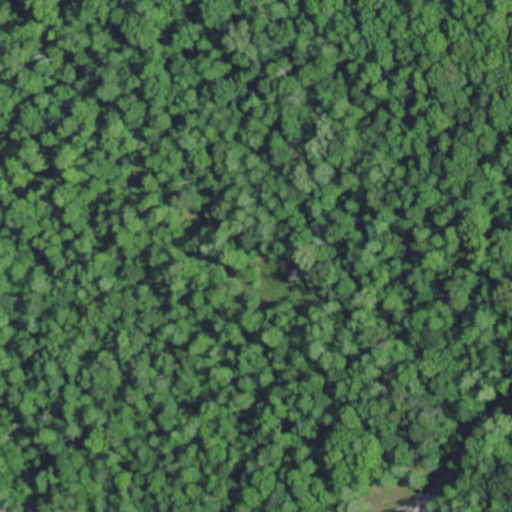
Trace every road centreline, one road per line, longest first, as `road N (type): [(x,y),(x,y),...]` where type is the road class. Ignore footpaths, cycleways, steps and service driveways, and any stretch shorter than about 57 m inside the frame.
road 1 (residential): [(0,498),(202,511)]
road 2 (residential): [(366,511),(412,503),(432,489),(511,395)]
